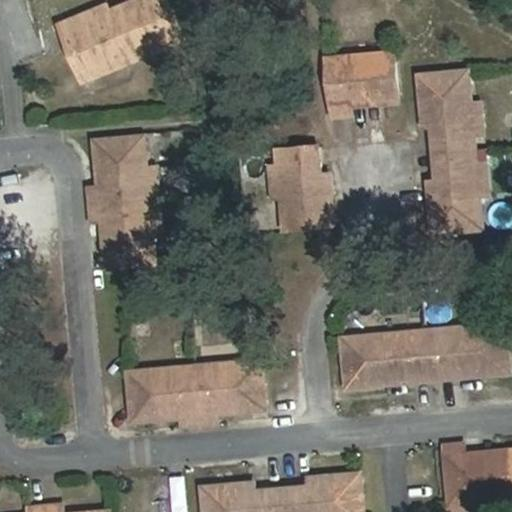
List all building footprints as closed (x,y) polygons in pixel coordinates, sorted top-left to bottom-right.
[(183,38),(166,0),(143,0),(109,14),(111,19),(145,5),(152,23),(160,20),(170,44),(183,38)] [(61,26),(83,80),(170,44),(160,20),(152,23),(145,5),(111,19),(109,14),(106,7),(61,26)] [(400,102),(397,55),(378,57),(379,62),(351,64),(350,59),(334,59),(338,116),(354,115),(353,105),(353,98),(382,96),(382,103),(400,102)] [(470,69),(423,73),(426,106),(433,106),(435,120),(437,149),(476,146),(475,133),(473,102),(470,69)] [(382,103),(382,96),(353,98),(353,105),(382,103)] [(483,101),(473,102),(475,133),(485,132),(483,101)] [(426,106),(427,120),(435,120),(433,106),(426,106)] [(143,139),(96,143),(98,160),(105,160),(107,188),(100,189),(90,190),(91,206),(148,201),(146,172),(143,139)] [(476,146),(437,149),(440,180),(441,194),(433,194),(436,227),(483,223),(480,191),(477,160),(476,146)] [(320,156),(280,160),(281,173),(285,204),(287,236),(334,232),(331,199),(324,200),(322,186),(320,156)] [(487,159),(477,160),(480,191),(490,190),(487,159)] [(105,160),(98,160),(100,189),(107,188),(105,160)] [(155,171),(146,172),(148,201),(157,200),(155,171)] [(281,173),(272,174),(275,205),(285,204),(281,173)] [(440,180),(432,180),(433,194),(441,194),(440,180)] [(330,185),(322,186),(324,200),(331,199),(330,185)] [(157,200),(148,201),(151,230),(160,229),(157,200)] [(148,201),(91,206),(93,222),(103,221),(110,221),(113,249),(105,250),(107,267),(154,263),(151,230),(148,201)] [(110,221),(103,221),(105,250),(113,249),(110,221)] [(511,373),(507,327),(472,330),(472,335),(427,339),(430,380),(447,379),(447,371),(475,369),(476,376),(511,373)] [(472,330),(427,334),(427,339),(472,335),(472,330)] [(427,339),(427,334),(381,337),(381,343),(427,339)] [(430,380),(427,339),(381,343),(381,337),(346,341),(350,388),(385,384),(384,377),(413,375),(414,382),(430,380)] [(263,412),(260,365),(242,366),(242,372),(214,374),(214,368),(198,369),(202,426),(218,425),(217,415),(217,407),(245,405),(246,413),(263,412)] [(198,369),(182,370),(182,376),(153,378),(153,372),(136,374),(139,420),(156,419),(156,412),(184,410),(185,418),(186,428),(202,426),(198,369)] [(447,371),(447,379),(476,376),(475,369),(447,371)] [(182,376),(182,370),(153,372),(153,378),(182,376)] [(414,382),(413,375),(384,377),(385,384),(414,382)] [(246,413),(245,405),(217,407),(217,415),(246,413)] [(185,418),(184,410),(156,412),(156,419),(185,418)] [(466,465),(465,448),(449,449),(454,506),(483,503),(511,500),(511,454),(511,453),(494,455),(495,463),(466,465)] [(495,463),(494,455),(466,458),(466,465),(495,463)] [(366,511),(364,475),(331,478),(332,486),(317,487),(287,489),(289,511),(366,511)] [(331,478),(317,480),(317,487),(332,486),(331,478)] [(257,484),(243,485),(243,493),(258,492),(257,484)] [(243,485),(210,489),(211,511),(289,511),(287,489),(258,492),(243,493),(243,485)] [(484,511),(483,503),(454,506),(454,511),(484,511)]
